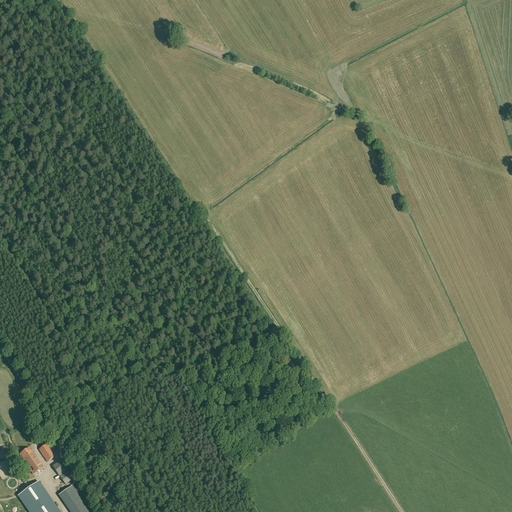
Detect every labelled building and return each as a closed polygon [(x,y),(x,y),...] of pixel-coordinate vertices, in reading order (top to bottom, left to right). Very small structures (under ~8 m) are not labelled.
[(39,450),(47,462),(55,457),(46,445),(39,450)] [(44,468),(29,447),(19,454),(33,475),(44,468)] [(15,465),(20,472),(24,469),(19,462),(15,465)] [(65,484),(75,477),(64,462),(60,464),(63,469),(57,473),(65,484)] [(30,479),(25,472),(19,476),(24,483),(30,479)] [(59,511),(39,482),(18,497),(28,511),(59,511)] [(63,501),(76,492),(73,487),(60,496),(63,501)]
